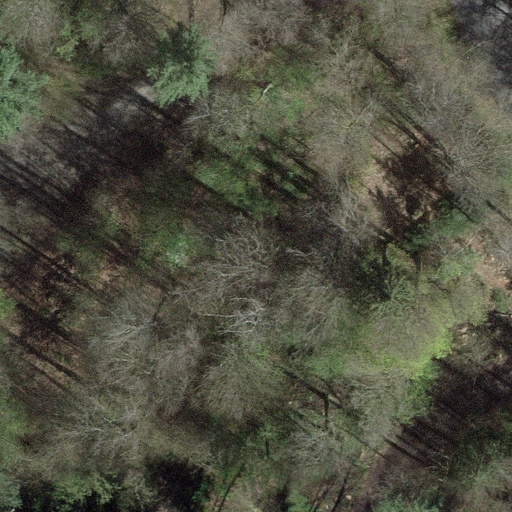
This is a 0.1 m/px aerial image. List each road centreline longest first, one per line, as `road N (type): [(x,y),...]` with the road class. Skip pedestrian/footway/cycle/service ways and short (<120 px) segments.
road 1 (track): [(251,0),(0,197)]
road 2 (track): [(511,386),(429,417),(366,511)]
